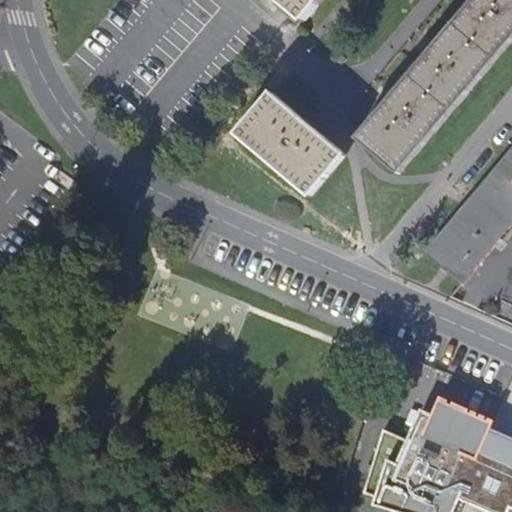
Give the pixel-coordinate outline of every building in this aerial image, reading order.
[(323,0),(278,0),(305,22),(323,0)] [(511,0),(465,0),(471,5),(460,18),(437,45),(431,41),(422,52),(427,56),(393,97),(388,91),(378,103),(384,108),(357,138),(400,174),(474,87),(511,41),(511,0)] [(311,198),(346,155),(272,93),(237,135),(311,198)] [(511,153),(428,253),(461,281),(511,218),(511,153)] [(511,511),(511,438),(488,428),(493,416),(487,413),(486,416),(483,415),(485,412),(479,410),(478,412),(475,411),(476,408),(471,406),(470,408),(467,407),(468,405),(451,397),(450,400),(446,398),(447,395),(438,392),(431,409),(419,404),(405,435),(381,425),(361,487),(373,493),(371,500),(408,511),(450,511),(455,511),(462,497),(495,511),(511,511)]
